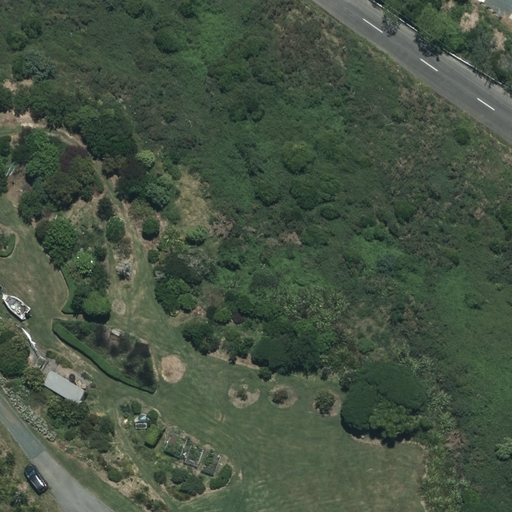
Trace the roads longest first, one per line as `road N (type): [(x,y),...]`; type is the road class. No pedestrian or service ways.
road 1 (unclassified): [(334,0),(511,121)]
road 2 (track): [(0,395),(94,511)]
